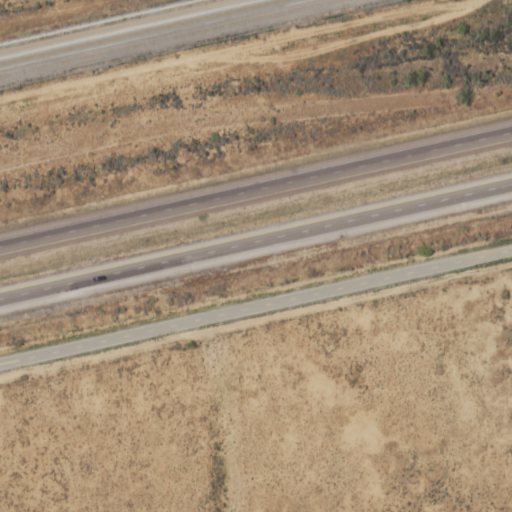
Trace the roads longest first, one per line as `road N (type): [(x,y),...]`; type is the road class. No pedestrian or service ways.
road 1 (motorway): [(511,133),(0,248)]
road 2 (motorway): [(0,299),(511,186)]
road 3 (tertiary): [(0,365),(511,252)]
